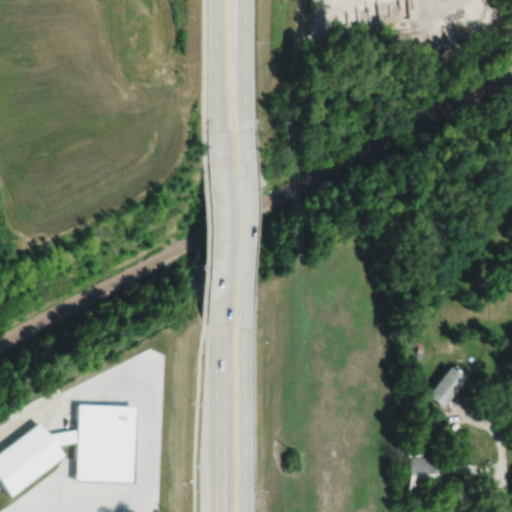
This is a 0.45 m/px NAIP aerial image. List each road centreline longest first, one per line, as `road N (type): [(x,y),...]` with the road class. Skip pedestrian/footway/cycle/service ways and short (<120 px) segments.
road 1 (trunk): [(243,323),(243,128)]
road 2 (trunk): [(216,128),(216,323)]
road 3 (trunk): [(216,323),(215,511)]
road 4 (trunk): [(243,511),(243,323)]
road 5 (trunk): [(215,0),(216,128)]
road 6 (trunk): [(243,128),(243,0)]
